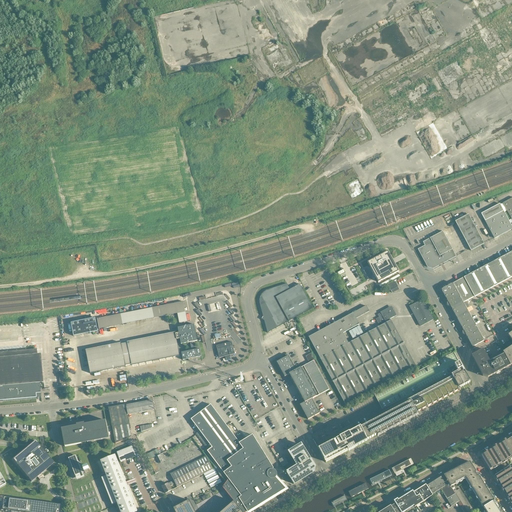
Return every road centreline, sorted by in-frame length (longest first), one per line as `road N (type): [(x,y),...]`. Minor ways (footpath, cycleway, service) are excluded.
road 1 (track): [(0,286),(170,262),(299,226),(310,232)]
road 2 (unclassified): [(256,342),(248,296),(262,280),(397,240),(428,285)]
road 3 (unclassified): [(51,407),(262,362)]
road 4 (secondary): [(326,475),(483,390)]
road 5 (unclassified): [(326,475),(262,362)]
road 6 (residential): [(472,455),(358,511)]
